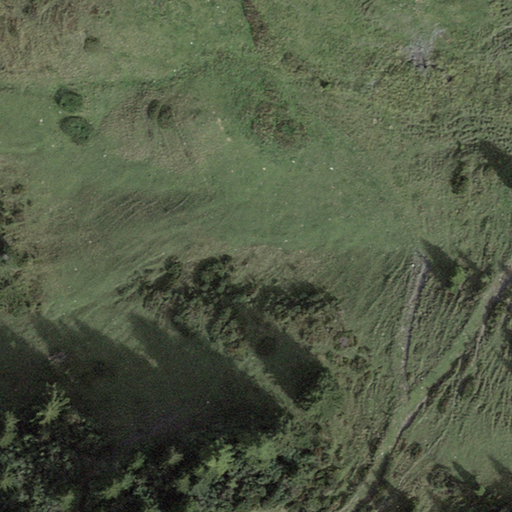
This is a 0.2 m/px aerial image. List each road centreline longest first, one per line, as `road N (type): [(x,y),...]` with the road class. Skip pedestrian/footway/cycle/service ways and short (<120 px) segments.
road 1 (track): [(511,265),(454,356),(401,411),(368,492),(344,511)]
road 2 (track): [(415,241),(419,267),(404,325),(401,411)]
